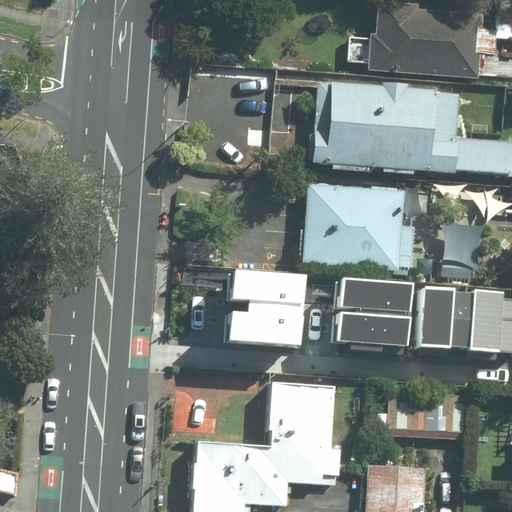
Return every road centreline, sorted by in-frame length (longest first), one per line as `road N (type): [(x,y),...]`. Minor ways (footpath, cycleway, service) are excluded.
road 1 (primary): [(121,96),(92,511)]
road 2 (residential): [(0,69),(121,96)]
